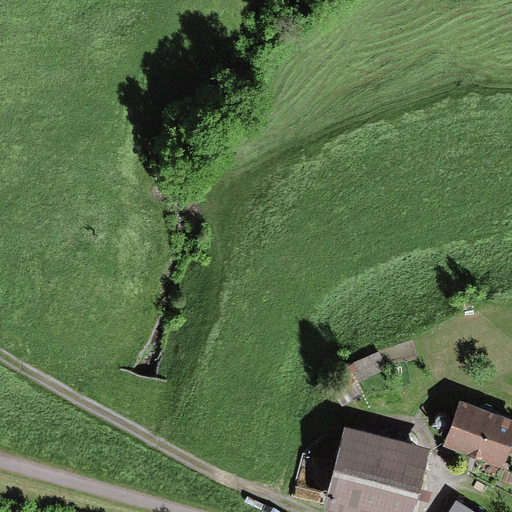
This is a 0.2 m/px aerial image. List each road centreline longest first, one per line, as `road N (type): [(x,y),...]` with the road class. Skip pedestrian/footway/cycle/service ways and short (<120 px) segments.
road 1 (track): [(304,511),(213,472),(0,354)]
road 2 (track): [(190,511),(0,460)]
